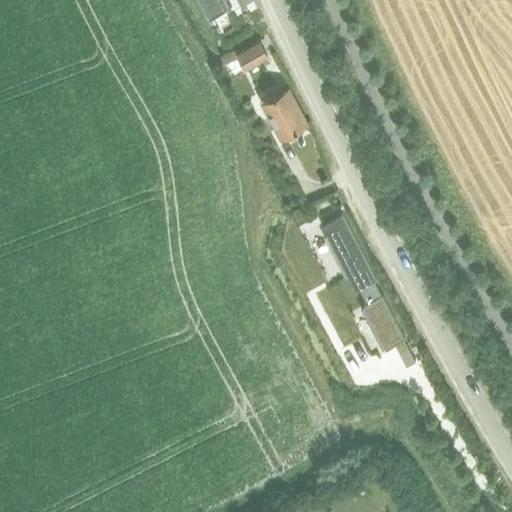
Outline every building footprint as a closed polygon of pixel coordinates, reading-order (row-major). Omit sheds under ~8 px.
[(200,0),(209,16),(230,6),(226,0),(200,0)] [(237,52),(244,66),(266,55),(259,40),(237,52)] [(234,52),(221,60),(231,76),(244,70),(234,52)] [(281,135),(306,122),(287,87),(262,100),(281,135)] [(341,213),(321,223),(326,233),(323,235),(344,277),(347,275),(355,289),(358,287),(373,279),(375,278),(341,213)] [(373,279),(358,287),(367,303),(364,304),(386,347),(395,343),(404,338),(405,337),(382,294),(381,295),(373,279)] [(404,338),(395,343),(406,364),(415,360),(404,338)] [(340,490),(326,497),(332,509),(346,502),(340,490)] [(317,501),(309,505),(312,511),(320,511),(322,511),(317,501)]
